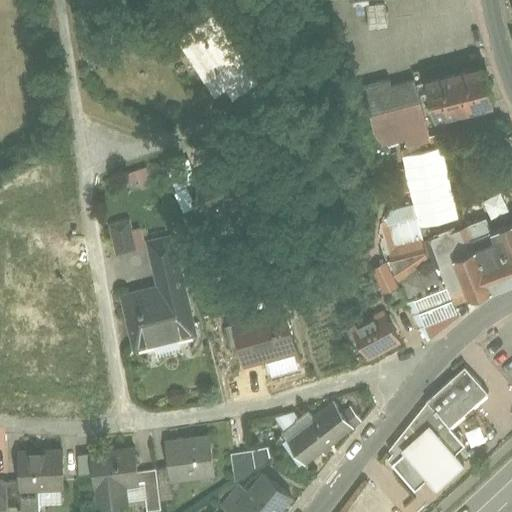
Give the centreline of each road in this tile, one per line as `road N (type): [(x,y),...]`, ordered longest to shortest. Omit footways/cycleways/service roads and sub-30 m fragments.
road 1 (residential): [(430,367),(212,413),(122,420)]
road 2 (residential): [(122,420),(83,177),(96,150)]
road 3 (residential): [(315,511),(430,367)]
road 4 (residential): [(122,420),(0,421)]
